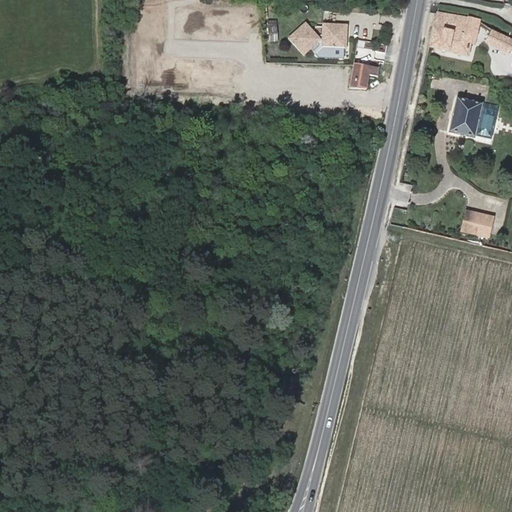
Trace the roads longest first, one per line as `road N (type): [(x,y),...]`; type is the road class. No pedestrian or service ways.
road 1 (secondary): [(398,104),(301,511)]
road 2 (track): [(329,511),(394,228),(511,252)]
road 3 (residential): [(398,104),(269,84),(256,51),(239,50)]
road 4 (track): [(103,0),(104,65),(93,78),(0,86)]
